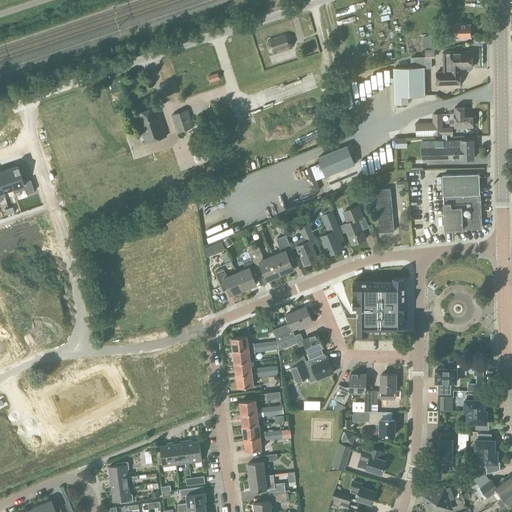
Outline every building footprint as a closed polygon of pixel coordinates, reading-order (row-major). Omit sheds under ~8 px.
[(455,38),(471,38),(471,25),(462,25),(462,24),(446,24),(446,32),(455,31),(455,38)] [(270,51),(274,53),(291,47),(292,43),(290,37),(286,34),(269,40),(268,44),(270,51)] [(425,49),(439,49),(439,36),(424,36),(425,49)] [(437,85),(462,84),(461,69),(473,68),(473,50),(443,51),(444,72),(437,72),(437,85)] [(395,103),(407,102),(407,96),(424,96),(423,68),(431,68),(431,57),(411,58),(411,68),(394,68),(394,70),(395,103)] [(211,82),(219,80),(217,73),(209,76),(211,82)] [(347,88),(342,89),(346,105),(351,103),(347,88)] [(454,120),(450,120),(450,126),(454,126),(454,128),(473,128),(473,113),(467,113),(466,107),(454,108),(454,120)] [(146,143),(167,137),(157,108),(137,115),(146,143)] [(178,132),(193,127),(187,110),(172,115),(178,132)] [(428,122),(428,136),(429,136),(429,135),(453,135),(453,127),(443,127),(443,113),(432,113),(433,122),(428,122)] [(416,137),(428,136),(428,122),(416,122),(416,137)] [(404,140),(401,140),(401,138),(395,138),(395,147),(401,147),(404,146),(404,140)] [(422,159),(461,158),(461,159),(473,159),(473,139),(461,139),(461,140),(421,141),(422,159)] [(326,177),(355,165),(347,145),(317,157),(326,177)] [(17,166),(6,170),(13,188),(12,189),(14,193),(25,189),(26,194),(27,194),(34,191),(30,180),(23,182),(17,166)] [(6,170),(0,171),(0,183),(3,192),(12,189),(13,188),(6,170)] [(310,174),(315,188),(324,184),(319,170),(310,174)] [(463,230),(463,229),(480,228),(478,174),(441,175),(444,229),(447,229),(447,231),(463,230)] [(376,189),(376,193),(376,196),(378,222),(379,232),(381,232),(394,231),(394,222),(392,205),(391,191),(391,188),(376,189)] [(309,207),(326,202),(325,197),(308,201),(309,207)] [(253,199),(237,205),(239,210),(255,204),(253,199)] [(365,239),(357,219),(363,217),(358,206),(343,212),(347,223),(344,224),(340,225),(343,233),(347,232),(352,245),(365,239)] [(328,254),(341,249),(334,233),(340,231),(332,212),(322,216),(327,228),(321,231),(323,236),(321,237),(328,254)] [(309,224),(300,228),(305,241),(297,244),(297,246),(305,264),(317,259),(310,243),(316,240),(309,224)] [(281,252),(273,256),(280,274),(294,268),(288,256),(294,254),(286,235),(276,239),(281,252)] [(234,266),(232,260),(224,240),(216,243),(225,264),(225,263),(227,268),(234,266)] [(259,246),(248,250),(251,258),(257,270),(261,268),(262,272),(264,272),(267,280),(280,274),(273,256),(265,259),(259,246)] [(35,258),(22,262),(25,270),(29,269),(32,280),(54,274),(51,260),(37,264),(35,258)] [(246,269),(236,273),(244,290),(257,284),(252,273),(258,271),(257,270),(251,258),(243,261),(246,269)] [(231,295),(244,290),(236,273),(227,276),(224,269),(215,273),(223,292),(229,289),(231,295)] [(35,292),(31,293),(33,301),(45,298),(44,292),(58,288),(54,274),(32,280),(35,292)] [(404,281),(357,281),(358,330),(404,330),(404,281)] [(47,303),(34,304),(34,312),(39,312),(40,324),(63,321),(62,307),(48,308),(47,303)] [(289,323),(273,330),(277,340),(278,342),(295,335),(292,330),(312,321),(306,307),(286,315),(289,323)] [(41,336),(37,336),(37,344),(51,343),(51,337),(64,336),(63,321),(40,324),(41,336)] [(295,335),(278,342),(278,345),(279,349),(279,350),(297,343),(299,346),(306,344),(310,353),(307,354),(309,360),(324,354),(321,348),(323,347),(317,334),(304,340),(304,339),(301,340),(298,334),(295,335)] [(263,351),(262,342),(254,343),(248,344),(247,335),(231,337),(233,350),(248,348),(255,347),(255,352),(263,351)] [(278,345),(278,342),(277,340),(262,342),(263,351),(267,350),(279,349),(278,345)] [(255,352),(255,347),(248,348),(233,350),(235,363),(250,360),(249,353),(255,352)] [(296,382),(310,376),(312,381),(318,379),(333,373),(327,359),(312,365),(310,366),(308,360),(306,361),(304,355),(298,357),(301,363),(297,365),(290,368),(296,382)] [(251,369),(250,360),(235,363),(237,375),(252,373),(251,369)] [(278,370),(277,365),(267,367),(269,375),(278,374),(278,370)] [(455,382),(456,366),(447,366),(447,369),(436,368),(435,382),(437,382),(437,394),(450,394),(451,382),(455,382)] [(90,367),(88,368),(91,373),(99,387),(110,381),(102,367),(93,372),(90,367)] [(269,375),(267,367),(258,368),(259,377),(269,375)] [(81,372),(78,374),(81,379),(89,393),(99,387),(91,373),(88,368),(86,369),(89,375),(84,378),(81,372)] [(467,391),(483,391),(483,371),(474,371),(474,375),(476,375),(476,383),(468,383),(467,391)] [(237,375),(238,388),(253,386),(252,373),(237,375)] [(366,392),(366,374),(350,373),(350,387),(344,387),(338,385),(332,397),(344,404),(351,392),(366,392)] [(71,378),(68,379),(71,385),(79,398),(89,393),(81,379),(78,374),(76,375),(79,380),(74,383),(71,378)] [(318,387),(335,380),(332,374),(315,381),(318,387)] [(372,411),(378,411),(378,398),(380,398),(380,399),(395,400),(396,395),(395,395),(395,391),(396,391),(396,375),(381,375),(381,391),(378,391),(378,390),(372,390),(372,396),(372,411)] [(61,384),(59,385),(62,390),(69,404),(79,398),(71,385),(68,379),(66,381),(69,386),(64,389),(61,384)] [(110,381),(99,387),(107,401),(110,406),(112,405),(109,399),(117,394),(110,381)] [(59,391),(50,397),(55,405),(51,407),(54,413),(69,404),(62,390),(59,385),(56,386),(59,391)] [(99,387),(89,393),(97,406),(100,411),(102,410),(99,405),(105,402),(108,407),(110,406),(107,401),(99,387)] [(89,393),(79,398),(87,412),(90,417),(92,416),(89,411),(95,408),(98,413),(100,411),(97,406),(89,393)] [(481,400),(481,393),(467,393),(466,400),(465,400),(465,411),(486,411),(483,411),(484,400),(481,400)] [(79,398),(69,404),(77,418),(80,423),(82,422),(79,416),(85,413),(88,418),(90,417),(87,412),(79,398)] [(274,415),(273,410),(273,406),(256,408),(255,400),(240,402),(242,414),(257,412),(263,412),(264,416),(274,415)] [(69,404),(54,413),(57,418),(61,416),(66,424),(75,419),(78,424),(80,423),(77,418),(69,404)] [(274,415),(284,413),(283,409),(283,405),(273,406),(273,410),(274,415)] [(382,411),(378,411),(372,411),(365,410),(365,411),(369,411),(368,424),(380,424),(380,434),(395,434),(395,419),(382,419),(382,412),(382,411)] [(486,419),(486,411),(465,411),(468,411),(468,422),(476,422),(476,429),(489,429),(489,419),(486,419)] [(264,416),(263,412),(257,412),(242,414),(243,426),(258,425),(257,417),(264,416)] [(352,428),(368,427),(367,418),(351,418),(352,428)] [(266,436),(266,432),(259,433),(258,425),(243,426),(245,439),(260,437),(266,436)] [(275,439),(283,438),(282,434),(281,430),(274,431),(274,435),(275,439)] [(267,440),(275,439),(274,435),(274,431),(266,432),(266,436),(260,437),(245,439),(246,451),(262,449),(261,441),(267,440)] [(451,459),(452,439),(450,439),(450,433),(437,432),(436,449),(438,449),(438,459),(451,459)] [(491,440),(492,434),(478,433),(478,440),(476,440),(475,451),(497,452),(497,451),(494,451),(494,440),(491,440)] [(186,441),(189,462),(202,460),(200,441),(192,441),(192,440),(186,441)] [(176,464),(189,462),(186,441),(180,441),(181,443),(174,444),(174,442),(173,442),(176,464)] [(163,466),(176,464),(173,442),(167,443),(168,445),(160,446),(161,451),(157,451),(158,464),(163,463),(163,466)] [(332,465),(344,469),(351,447),(340,443),(336,453),(332,465)] [(382,474),(386,461),(371,456),(371,453),(363,451),(360,458),(369,461),(366,469),(382,474)] [(497,459),(497,452),(475,451),(478,452),(478,463),(487,463),(486,473),(499,470),(500,459),(497,459)] [(265,475),(263,462),(278,460),(277,454),(255,456),(256,462),(248,463),(249,477),(265,475)] [(116,466),(109,466),(110,478),(128,476),(127,471),(129,468),(128,461),(115,463),(116,466)] [(270,494),(272,494),(286,493),(285,482),(275,484),(273,474),(265,475),(249,477),(251,491),(266,490),(266,489),(269,489),(270,494)] [(511,490),(511,477),(510,474),(494,486),(490,480),(481,488),(488,497),(496,490),(502,498),(511,490)] [(192,484),(205,483),(204,475),(191,477),(192,484)] [(128,476),(110,478),(112,490),(129,487),(128,480),(128,476)] [(372,505),(376,491),(361,486),(362,484),(353,481),(350,488),(360,492),(357,499),(372,505)] [(129,487),(112,490),(113,501),(120,500),(121,503),(134,501),(133,494),(130,492),(129,487)] [(179,508),(206,505),(205,500),(206,500),(205,492),(197,493),(196,487),(180,489),(181,495),(187,495),(188,503),(179,504),(179,508)] [(429,511),(441,511),(451,509),(448,501),(454,499),(450,487),(424,496),(429,511)] [(352,495),(334,490),(332,499),(341,502),(349,504),(352,495)] [(511,490),(502,498),(506,504),(498,510),(500,511),(499,511),(511,511),(509,509),(510,508),(510,509),(511,507),(511,490)] [(288,492),(286,493),(272,494),(273,502),(287,500),(287,498),(289,498),(288,492)] [(51,500),(39,504),(42,511),(67,511),(64,503),(54,508),(51,500)] [(254,511),(272,511),(271,501),(254,503),(254,511)] [(349,504),(341,502),(339,507),(348,510),(350,504),(349,504)]
